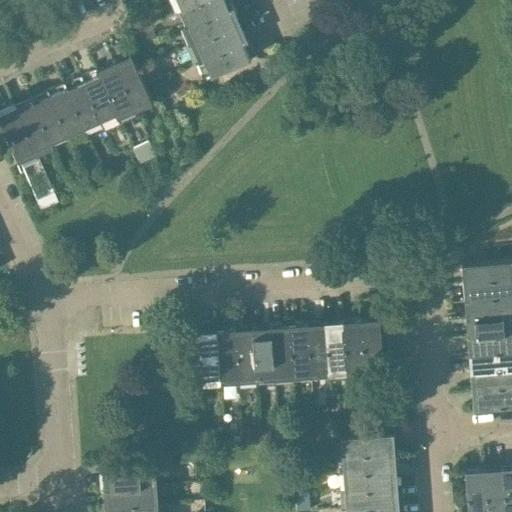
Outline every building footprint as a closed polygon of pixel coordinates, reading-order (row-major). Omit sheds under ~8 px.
[(233,4),(231,0),(198,0),(183,7),(190,23),(233,4)] [(241,21),(233,4),(190,23),(197,40),(241,21)] [(204,56),(248,37),(241,21),(197,40),(204,56)] [(256,54),(248,37),(204,56),(211,72),(206,74),(207,75),(256,54)] [(131,51),(113,59),(134,105),(150,97),(152,102),(153,101),(131,51)] [(134,105),(113,59),(97,66),(117,112),(134,105)] [(117,112),(97,66),(80,74),(101,119),(117,112)] [(101,119),(80,74),(64,81),(84,127),(101,119)] [(84,127),(64,81),(47,88),(68,134),(84,127)] [(68,134),(47,88),(31,95),(52,141),(68,134)] [(52,141),(31,95),(15,103),(35,149),(52,141)] [(35,149),(15,103),(0,109),(0,115),(21,160),(22,160),(20,155),(35,149)] [(463,280),(511,276),(510,258),(511,257),(511,256),(461,260),(463,280)] [(511,293),(511,286),(511,276),(463,280),(464,298),(511,293)] [(511,311),(511,293),(464,298),(466,316),(511,311)] [(511,329),(511,311),(466,316),(467,334),(511,329)] [(360,316),(364,364),(381,362),(382,368),(383,368),(379,314),(360,316)] [(364,364),(360,316),(342,317),(346,365),(364,364)] [(346,365),(342,317),(325,318),(329,366),(346,365)] [(329,366),(325,318),(307,320),(310,368),(329,366)] [(310,368),(307,320),(289,321),(292,369),(310,368)] [(292,369),(289,321),(271,322),(274,370),(292,369)] [(274,370),(271,322),(253,324),(257,372),(274,370)] [(257,372),(253,324),(235,325),(238,373),(257,372)] [(238,373),(235,325),(217,326),(220,375),(238,373)] [(220,375),(217,326),(198,328),(202,381),(203,381),(203,376),(220,375)] [(511,348),(511,329),(467,334),(469,352),(511,348)] [(511,366),(511,348),(469,352),(470,370),(511,366)] [(169,349),(159,350),(161,373),(171,373),(169,349)] [(511,384),(511,366),(470,370),(471,388),(511,384)] [(511,384),(471,388),(473,406),(511,402),(511,384)] [(395,448),(393,429),(340,433),(340,435),(345,434),(347,452),(395,448)] [(396,466),(395,448),(347,452),(348,470),(396,466)] [(511,511),(511,462),(502,464),(505,511),(511,511)] [(102,468),(103,487),(151,483),(150,466),(155,466),(155,464),(102,468)] [(503,511),(505,511),(502,464),(484,465),(487,511),(503,511)] [(487,511),(484,465),(465,466),(468,511),(487,511)] [(397,484),(396,466),(348,470),(349,488),(397,484)] [(153,501),(151,483),(103,487),(105,505),(153,501)] [(399,502),(397,484),(349,488),(351,506),(399,502)] [(153,511),(153,501),(105,505),(105,511),(153,511)] [(399,511),(399,502),(351,506),(351,511),(399,511)]
